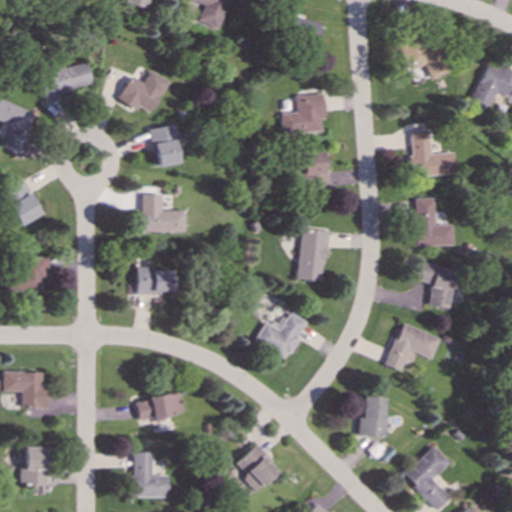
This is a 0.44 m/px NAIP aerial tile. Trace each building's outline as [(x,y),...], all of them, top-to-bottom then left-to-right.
[(145,10),(148,0),(125,0),(124,3),(145,10)] [(216,29),(228,0),(189,0),(202,5),(196,21),(216,29)] [(320,25),(289,16),(283,37),(314,46),(320,25)] [(405,72),(424,66),(428,79),(446,74),(433,36),(398,48),(405,72)] [(91,86),(86,63),(64,68),(62,61),(36,67),(43,98),(91,86)] [(511,72),(499,66),(496,71),(485,65),(468,100),(486,108),(493,92),(507,99),(511,90),(511,72)] [(142,83),(128,76),(117,100),(150,115),(166,80),(148,71),(142,83)] [(294,96),(295,113),(279,114),(280,133),(322,132),(321,95),(294,96)] [(0,122),(11,126),(3,148),(19,154),(34,113),(0,100),(0,122)] [(156,168),(178,163),(176,153),(181,152),(175,123),(148,128),(156,168)] [(410,177),(453,175),(452,153),(428,154),(427,132),(408,133),(410,177)] [(327,190),(326,152),(300,153),(301,162),(295,162),(295,175),(299,175),(300,190),(327,190)] [(1,192),(16,226),(40,216),(25,182),(1,192)] [(183,211),(160,211),(159,194),(140,195),(141,233),(183,232),(183,211)] [(413,198),(414,247),(450,247),(450,225),(433,225),(433,198),(413,198)] [(296,280),(322,282),(325,231),(299,230),(296,280)] [(47,257),(18,258),(18,269),(4,270),(5,292),(43,292),(43,282),(48,282),(47,257)] [(135,294),(172,294),(171,269),(135,269),(135,294)] [(253,342),(285,359),(305,323),(286,312),(277,327),(265,320),(253,342)] [(439,338),(400,323),(384,365),(400,372),(408,351),(430,360),(439,338)] [(19,408),(45,409),(46,388),(41,388),(41,373),(2,372),(1,392),(20,392),(19,408)] [(183,414),(179,392),(134,401),(138,423),(183,414)] [(386,398),(360,397),(359,436),(384,437),(386,398)] [(256,492),(277,473),(268,463),(271,460),(256,444),(235,463),(247,475),(243,479),(256,492)] [(46,485),(46,447),(23,447),(23,469),(18,469),(18,485),(46,485)] [(402,474),(436,511),(449,498),(431,479),(448,464),(432,447),(402,474)] [(130,497),(167,498),(167,476),(151,476),(151,453),(130,452),(130,497)]
